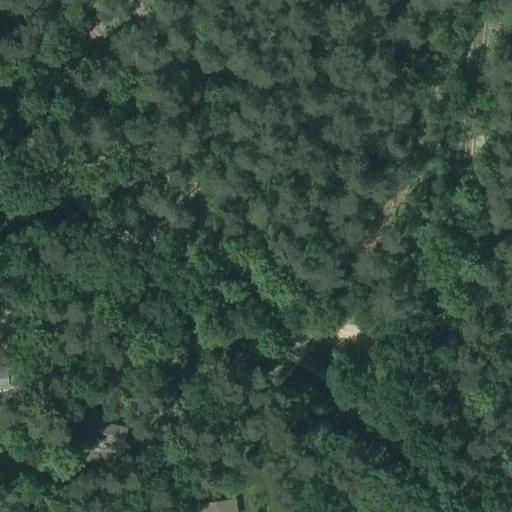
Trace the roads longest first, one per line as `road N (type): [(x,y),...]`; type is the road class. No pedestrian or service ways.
road 1 (track): [(0,135),(484,511)]
road 2 (unknown): [(147,0),(304,304),(411,369),(511,466)]
